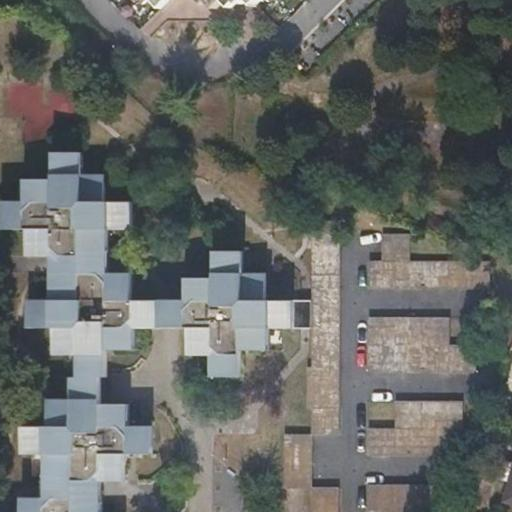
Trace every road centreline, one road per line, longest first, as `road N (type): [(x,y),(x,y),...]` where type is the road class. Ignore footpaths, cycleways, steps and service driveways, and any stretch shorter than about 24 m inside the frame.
road 1 (residential): [(352,511),(352,237)]
road 2 (residential): [(93,0),(137,43),(169,60),(206,64),(247,56),(324,0)]
road 3 (residential): [(202,511),(208,500),(195,424),(161,389)]
